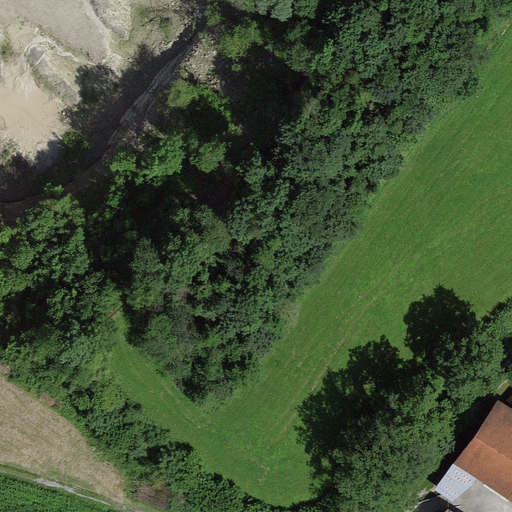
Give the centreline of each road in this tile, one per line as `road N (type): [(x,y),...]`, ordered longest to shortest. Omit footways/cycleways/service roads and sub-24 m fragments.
road 1 (track): [(366,511),(511,356)]
road 2 (track): [(0,467),(147,511)]
